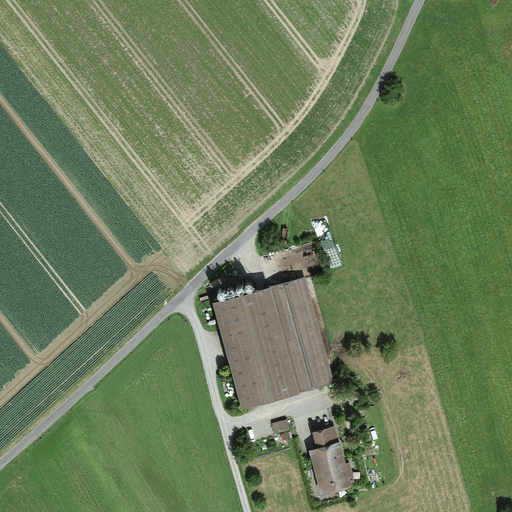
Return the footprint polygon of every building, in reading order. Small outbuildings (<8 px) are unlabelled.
[(306,277),(213,303),(242,409),(335,384),(306,277)] [(250,292),(251,292),(252,291),(253,289),(253,288),(253,286),(252,285),(251,284),(250,284),(248,284),(247,284),(246,285),(245,286),(245,288),(245,289),(245,290),(246,291),(247,292),(248,292),(250,292)] [(240,295),(242,294),(243,293),(244,292),(244,290),(244,289),(243,287),(242,287),(240,286),(238,286),(237,287),(236,288),(236,289),(235,290),(235,291),(236,293),(237,294),(238,294),(239,295),(240,295)] [(231,298),(233,297),(234,296),(235,295),(235,293),(235,292),(234,290),(233,289),(231,289),(229,289),(228,289),(227,290),(226,291),(226,293),(226,294),(227,295),(227,296),(229,297),(230,298),(231,298)] [(222,300),(223,300),(225,299),(225,297),(226,296),(225,294),(224,293),(223,292),(222,291),(220,292),(219,292),(218,293),(217,294),(217,295),(217,297),(217,298),(218,299),(219,300),(220,300),(222,300)] [(288,419),(273,422),(274,431),(290,427),(288,419)] [(335,426),(312,433),(317,449),(309,451),(314,467),(321,496),(339,492),(352,487),(350,479),(354,478),(350,462),(346,463),(335,426)]
